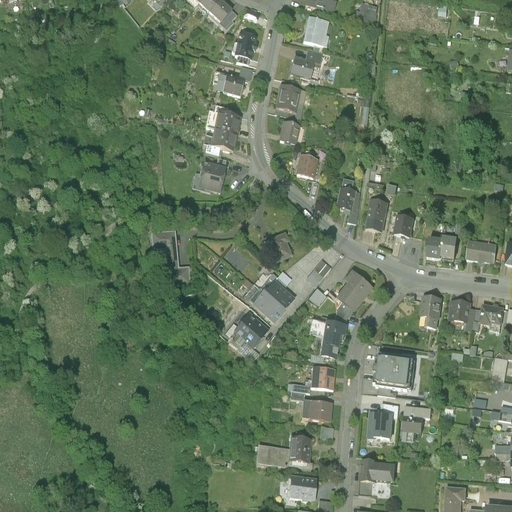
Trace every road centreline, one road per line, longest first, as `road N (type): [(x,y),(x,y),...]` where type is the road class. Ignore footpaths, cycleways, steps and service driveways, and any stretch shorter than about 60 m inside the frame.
road 1 (track): [(266,170),(228,208),(160,212),(68,261),(28,295),(0,359)]
road 2 (residential): [(404,271),(348,242),(266,170),(258,117),(277,8)]
road 3 (residential): [(343,511),(357,339),(404,271)]
